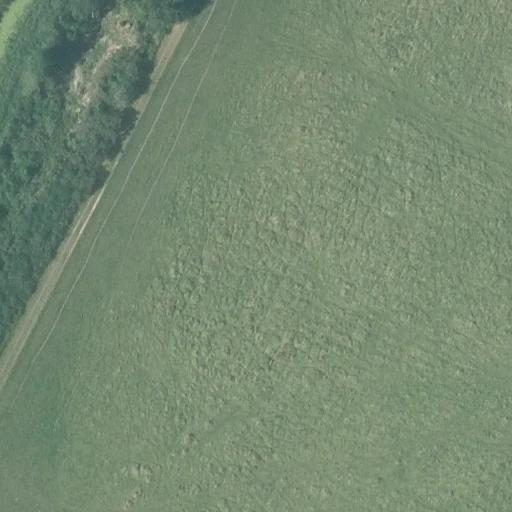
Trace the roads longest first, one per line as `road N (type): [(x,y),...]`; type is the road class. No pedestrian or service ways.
road 1 (track): [(185,0),(0,377)]
road 2 (track): [(0,126),(63,0)]
